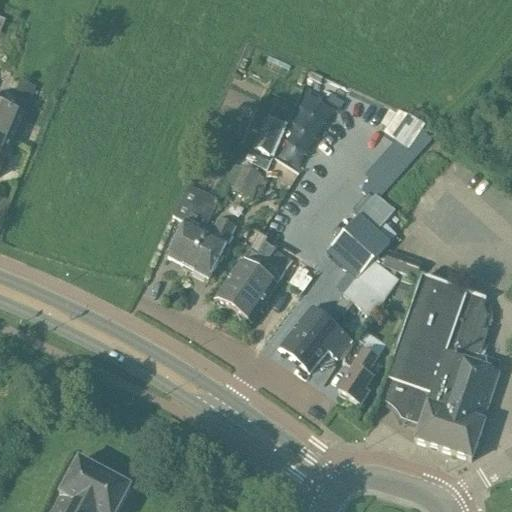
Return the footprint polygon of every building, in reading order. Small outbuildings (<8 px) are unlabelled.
[(20,81),(13,98),(30,106),(37,88),(20,81)] [(0,172),(23,118),(0,108),(0,172)] [(383,136),(395,144),(408,153),(422,132),(425,128),(417,123),(398,114),(383,136)] [(265,124),(254,150),(269,156),(279,130),(265,124)] [(255,160),(252,166),(261,170),(267,173),(271,165),(256,157),(255,160)] [(233,195),(246,201),(261,170),(252,166),(248,164),(233,195)] [(384,195),(371,182),(362,192),(373,202),(376,198),(379,201),(384,195)] [(206,227),(217,207),(200,198),(190,217),(186,225),(167,261),(188,272),(209,241),(203,237),(206,227)] [(334,243),(370,268),(390,246),(379,236),(397,215),(379,201),(376,198),(373,202),(334,243)] [(206,227),(203,237),(209,241),(188,272),(208,283),(222,257),(226,259),(231,250),(227,247),(226,247),(235,230),(218,221),(213,231),(206,227)] [(233,315),(273,251),(258,241),(241,266),(240,265),(215,303),(216,304),(217,309),(223,313),(228,312),(233,315)] [(397,286),(370,268),(334,243),(324,253),(353,281),(341,298),(350,304),(362,312),(360,315),(370,323),(378,311),(379,313),(397,286)] [(233,315),(238,318),(238,323),(244,327),(249,326),(250,326),(276,289),(275,289),(292,264),(273,251),(233,315)] [(500,364),(495,363),(479,357),(488,332),(486,331),(486,332),(483,331),(487,319),(483,306),(484,303),(485,304),(486,302),(421,279),(373,417),(375,417),(380,403),(389,407),(396,413),(401,421),(419,428),(414,444),(471,463),(484,425),(482,424),(499,375),(500,364)] [(400,282),(394,300),(407,303),(412,286),(400,282)] [(322,339),(330,327),(309,311),(277,353),(296,367),(310,347),(314,349),(317,345),(309,340),(314,333),(322,339)] [(330,327),(322,339),(314,333),(309,340),(317,345),(314,349),(310,347),(296,367),(308,377),(325,355),(334,361),(350,343),(330,327)] [(376,384),(373,382),(368,379),(378,362),(366,355),(368,351),(356,344),(341,368),(350,373),(336,396),(360,410),(376,384)] [(61,500),(54,511),(119,511),(131,490),(79,462),(59,499),(61,500)]
